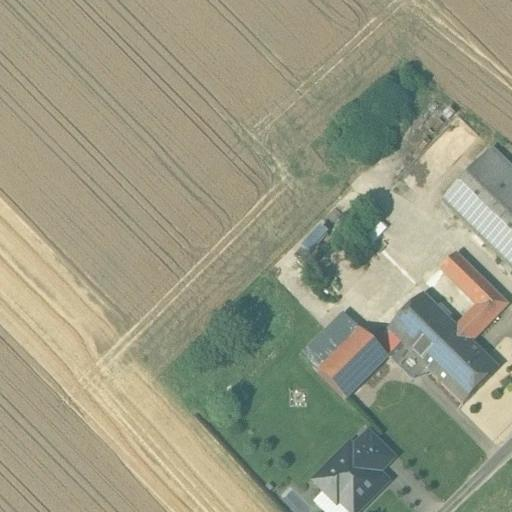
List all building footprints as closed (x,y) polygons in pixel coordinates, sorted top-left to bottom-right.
[(458,118),(399,178),(420,198),(478,138),(458,118)] [(511,170),(492,152),(442,203),(511,271),(511,170)] [(423,296),(388,332),(432,376),(467,340),(472,344),(508,307),(456,255),(441,271),(477,307),(456,329),(423,296)] [(343,315),(301,357),(318,374),(360,332),(343,315)] [(360,332),(318,374),(346,402),(388,360),(360,332)] [(472,344),(467,340),(432,376),(463,406),(499,371),(472,344)] [(343,453),(313,482),(337,506),(340,504),(348,511),(359,511),(371,500),(368,497),(385,481),(379,474),(354,449),(346,456),(343,453)] [(371,500),(359,511),(375,511),(381,506),(371,500)]
